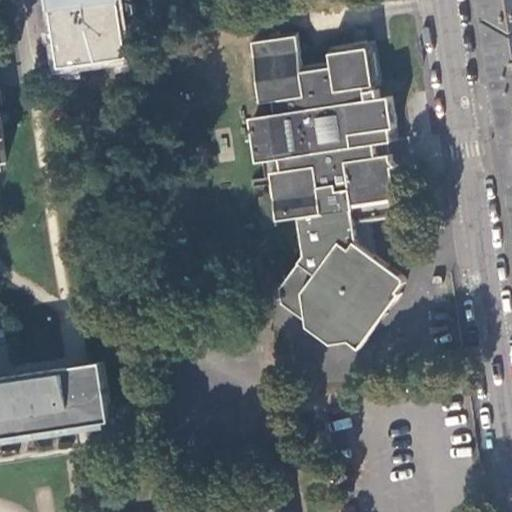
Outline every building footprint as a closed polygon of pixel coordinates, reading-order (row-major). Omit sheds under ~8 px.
[(89,4),(111,0),(53,0),(61,45),(79,43),(92,29),(89,4)] [(129,31),(126,5),(125,0),(111,0),(89,4),(92,29),(79,43),(61,45),(62,63),(65,63),(66,65),(80,63),(80,61),(83,61),(83,63),(100,60),(100,58),(103,57),(103,60),(119,57),(119,55),(122,54),(123,57),(132,56),(131,48),(130,49),(129,46),(131,45),(130,34),(128,34),(128,31),(129,31)] [(511,0),(490,0),(511,142),(511,0)] [(377,143),(399,139),(392,95),(384,96),(369,98),(367,86),(378,85),(381,84),(373,39),(330,44),(333,59),(304,63),(298,30),(252,36),(262,100),(274,99),(276,112),(251,115),(254,134),(250,139),(252,151),(257,155),(258,161),(280,158),(282,171),(271,173),(278,219),(303,216),(310,252),(283,287),(286,301),(310,319),(311,325),(334,341),(355,337),(364,345),(400,296),(400,295),(402,291),(402,290),(406,285),(408,279),(404,273),(359,239),(357,225),(401,217),(393,166),(397,164),(392,159),(391,153),(378,155),(377,143)] [(384,96),(382,87),(378,87),(378,85),(367,86),(369,98),(384,96)] [(84,423),(115,419),(109,362),(78,364),(67,365),(76,424),(84,423)] [(0,435),(76,424),(67,365),(0,375),(0,435)]
